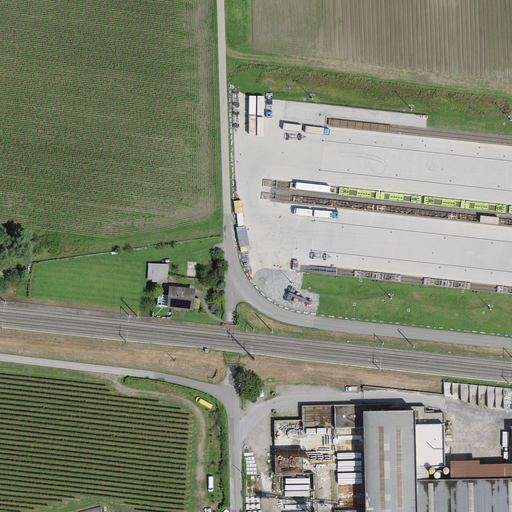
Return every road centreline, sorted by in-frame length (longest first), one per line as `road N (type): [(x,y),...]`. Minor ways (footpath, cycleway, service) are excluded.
road 1 (unclassified): [(511,343),(288,318),(243,289),(227,238),(220,0)]
road 2 (unknown): [(232,437),(277,406),(317,397),(511,411)]
road 3 (unclassified): [(0,358),(186,381),(223,393),(231,406)]
